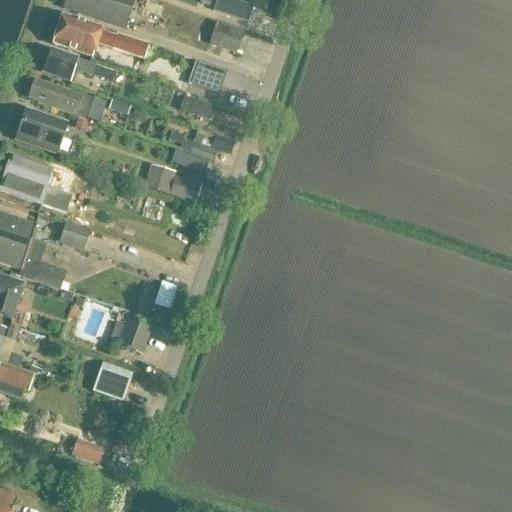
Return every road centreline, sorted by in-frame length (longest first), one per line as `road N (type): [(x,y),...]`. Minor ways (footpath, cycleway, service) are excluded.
road 1 (residential): [(121,511),(299,0)]
road 2 (residential): [(0,142),(49,0)]
